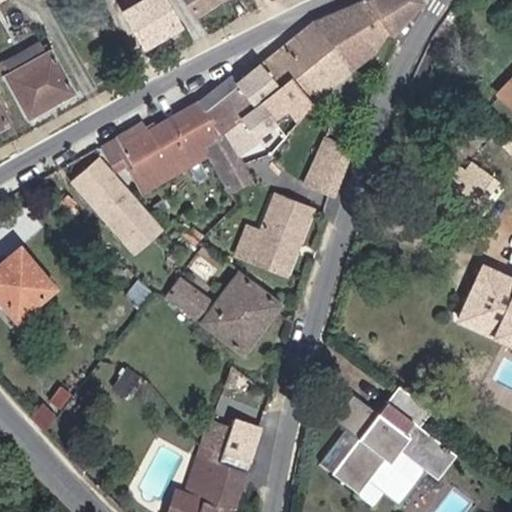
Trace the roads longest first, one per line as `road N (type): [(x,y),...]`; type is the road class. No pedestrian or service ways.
road 1 (residential): [(266,511),(301,352),(369,143),(441,0)]
road 2 (residential): [(0,176),(177,72),(324,0)]
road 3 (tertiary): [(0,401),(100,511)]
